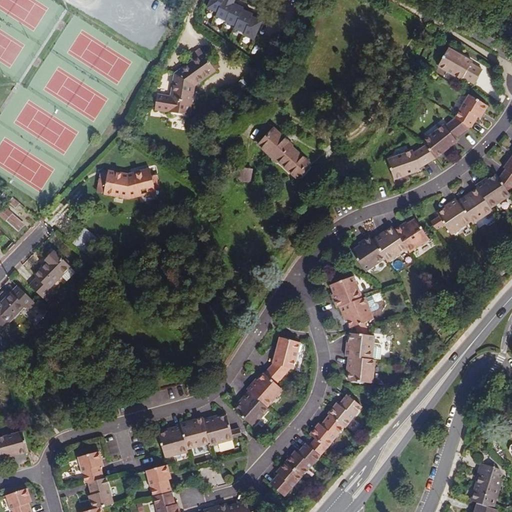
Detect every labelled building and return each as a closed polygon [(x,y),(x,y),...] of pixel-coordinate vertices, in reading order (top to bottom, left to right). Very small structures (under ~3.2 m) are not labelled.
[(211,0),(207,9),(217,13),(215,17),(225,21),(226,20),(236,25),(235,27),(245,32),(244,34),(254,38),(253,41),(264,45),(271,27),(261,22),(262,20),(252,16),(253,14),(233,5),(235,0),(211,0)] [(472,62),(448,49),(438,66),(462,80),(463,78),(474,84),(482,71),(471,65),(472,62)] [(157,95),(154,110),(170,113),(172,115),(186,118),(189,115),(194,87),(215,71),(201,51),(191,57),(194,61),(174,76),(171,97),(157,95)] [(250,76),(245,80),(249,85),(255,81),(250,76)] [(480,118),(487,106),(469,95),(456,119),(470,127),(471,128),(478,117),(480,118)] [(426,147),(435,159),(457,142),(455,139),(470,127),(456,119),(446,127),(444,125),(422,142),(426,147)] [(293,146),(274,128),(258,145),(277,163),(278,162),(296,179),(310,164),(292,147),(293,146)] [(414,154),(413,151),(387,160),(394,180),(420,171),(419,168),(435,159),(426,147),(414,154)] [(511,187),(511,157),(504,169),(506,170),(499,179),(508,193),(511,187)] [(238,167),(237,182),(251,183),(253,168),(238,167)] [(107,174),(104,195),(129,199),(139,196),(138,194),(152,190),(148,176),(151,176),(149,169),(132,173),(133,176),(127,177),(107,174)] [(477,189),(490,208),(510,195),(508,193),(499,179),(497,175),(488,181),(487,181),(488,184),(485,186),(482,182),(475,186),(477,189)] [(155,192),(151,176),(148,176),(152,190),(138,194),(139,196),(155,192)] [(468,198),(459,204),(470,221),(472,224),(492,211),(490,208),(477,189),(471,193),(473,198),(470,200),(468,198)] [(459,204),(468,198),(467,196),(457,202),(459,204)] [(15,207),(19,203),(13,198),(10,202),(15,207)] [(446,209),(437,215),(439,217),(444,224),(451,234),(470,221),(459,204),(457,202),(456,199),(449,204),(452,208),(448,210),(447,208),(446,209)] [(24,225),(5,207),(0,212),(0,215),(17,232),(24,225)] [(436,229),(444,224),(439,217),(431,222),(436,229)] [(410,252),(429,239),(416,219),(407,225),(406,226),(408,228),(404,230),(401,226),(395,231),(407,248),(410,252)] [(387,262),(407,248),(395,231),(392,227),(385,231),(388,236),(385,238),(383,236),(374,243),(385,258),(387,262)] [(374,243),(383,236),(382,234),(372,240),(374,243)] [(365,272),(385,258),(374,243),(372,240),(370,237),(363,241),(366,245),(363,248),(361,246),(360,246),(352,252),(365,272)] [(78,248),(86,254),(92,246),(84,240),(78,248)] [(62,277),(71,268),(54,250),(44,260),(46,262),(32,276),(36,280),(30,286),(44,300),(53,292),(50,289),(62,277)] [(62,277),(67,282),(76,272),(71,268),(62,277)] [(361,299),(353,276),(331,285),(334,294),(335,296),(337,295),(339,299),(334,300),(337,308),(340,307),(361,299)] [(5,326),(4,325),(23,305),(28,310),(35,303),(19,287),(2,305),(1,304),(0,305),(0,329),(2,330),(5,326)] [(375,303),(372,295),(365,297),(370,313),(378,310),(379,309),(379,307),(378,304),(376,303),(375,303)] [(361,299),(340,307),(343,314),(348,312),(349,316),(347,317),(347,318),(351,328),(352,327),(363,323),(373,320),(370,313),(365,297),(361,299)] [(352,327),(355,334),(367,335),(363,323),(352,327)] [(349,357),(371,360),(373,345),(374,336),(367,335),(355,334),(350,334),(349,344),(349,345),(351,345),(351,349),(346,349),(345,357),(349,357)] [(276,384),(289,369),(292,370),(299,343),(279,338),(272,364),(264,374),(276,384)] [(378,345),(373,345),(371,360),(375,360),(379,361),(381,348),(378,345)] [(349,381),(372,384),(375,360),(371,360),(349,357),(348,365),(353,366),(352,370),(350,370),(350,371),(349,381)] [(248,392),(266,407),(282,389),(276,384),(264,374),(257,381),(256,382),(258,384),(255,387),(252,384),(246,390),(248,392)] [(235,411),(253,427),(268,409),(266,407),(248,392),(243,398),(247,401),(244,404),(242,403),(241,404),(235,411)] [(331,416),(345,428),(363,408),(350,396),(341,405),(339,403),(329,414),(331,416)] [(209,443),(210,445),(233,439),(231,430),(227,416),(217,419),(216,419),(216,421),(212,423),(211,418),(203,420),(209,443)] [(325,447),(327,449),(345,428),(331,416),(323,426),(321,424),(311,435),(316,439),(325,447)] [(180,426),(187,449),(209,443),(203,420),(203,417),(195,420),(196,424),(192,425),(191,423),(190,423),(180,426)] [(158,435),(164,458),(187,452),(187,449),(180,426),(173,428),(174,433),(170,434),(169,432),(168,432),(158,435)] [(239,428),(231,430),(233,439),(242,437),(239,428)] [(0,456),(1,457),(1,459),(28,452),(23,432),(0,438),(0,456)] [(309,446),(319,455),(325,447),(316,439),(309,446)] [(286,462),(302,476),(320,456),(319,455),(309,446),(306,444),(298,453),(296,451),(286,462)] [(88,482),(103,478),(99,466),(102,465),(98,451),(78,457),(85,483),(88,482)] [(480,471),(471,501),(477,503),(493,508),(503,477),(499,470),(501,464),(483,458),(478,471),(480,471)] [(270,485),(284,497),(302,476),(286,462),(276,473),(279,475),(270,485)] [(154,497),(172,492),(168,480),(171,479),(168,465),(147,471),(154,497)] [(89,495),(93,509),(100,507),(113,504),(106,477),(103,478),(88,482),(92,495),(89,495)] [(27,489),(7,495),(12,511),(31,511),(29,503),(32,502),(27,489)] [(158,511),(180,511),(178,504),(175,505),(172,492),(154,497),(158,511)] [(228,511),(253,511),(251,503),(244,505),(243,505),(244,508),(240,509),(239,504),(227,507),(228,511)] [(477,503),(474,511),(496,511),(497,510),(493,508),(477,503)]
